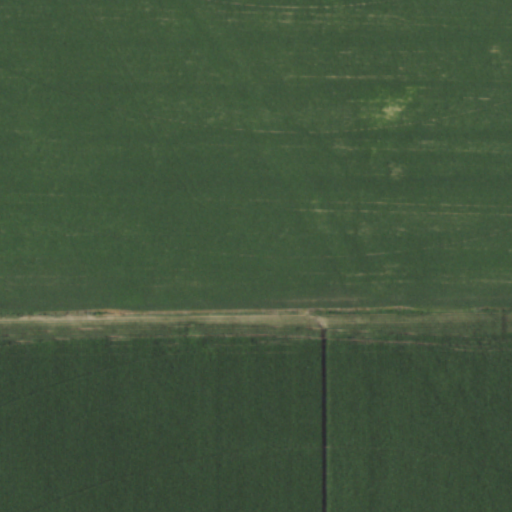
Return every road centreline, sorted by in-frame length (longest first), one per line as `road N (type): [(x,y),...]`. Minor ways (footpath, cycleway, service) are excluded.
road 1 (track): [(0,343),(411,341),(504,511)]
road 2 (track): [(478,511),(431,414),(375,343),(318,309),(275,314)]
